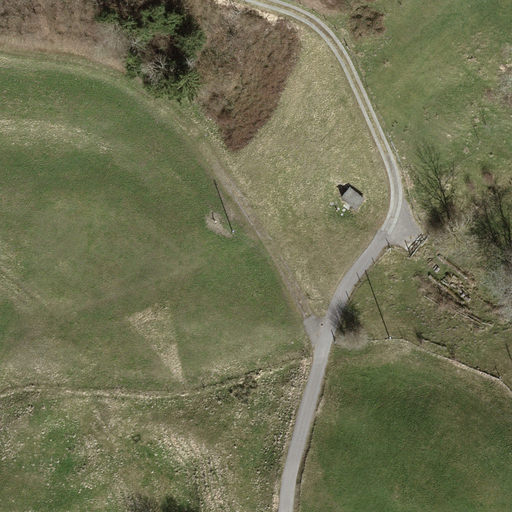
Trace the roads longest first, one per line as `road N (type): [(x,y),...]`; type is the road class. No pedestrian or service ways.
road 1 (track): [(323,346),(209,153),(164,106),(82,60),(0,46)]
road 2 (track): [(323,346),(341,295),(391,224),(399,196),(349,66),(324,27),(261,0)]
road 3 (track): [(286,511),(323,346)]
